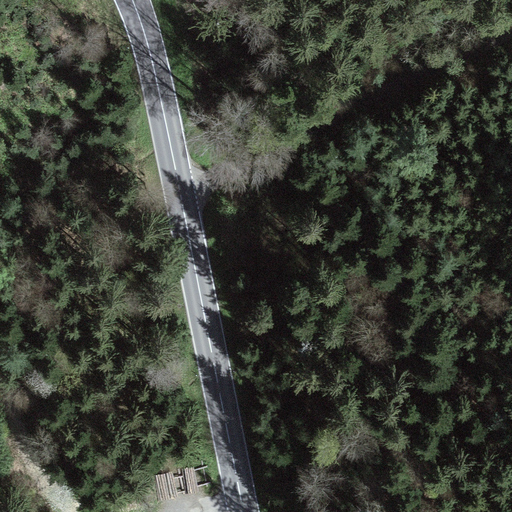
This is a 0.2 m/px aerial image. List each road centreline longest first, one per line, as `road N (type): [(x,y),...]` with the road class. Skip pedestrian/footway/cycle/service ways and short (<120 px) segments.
road 1 (secondary): [(132,0),(244,511)]
road 2 (track): [(179,192),(511,30)]
road 3 (track): [(0,361),(36,474),(67,511)]
